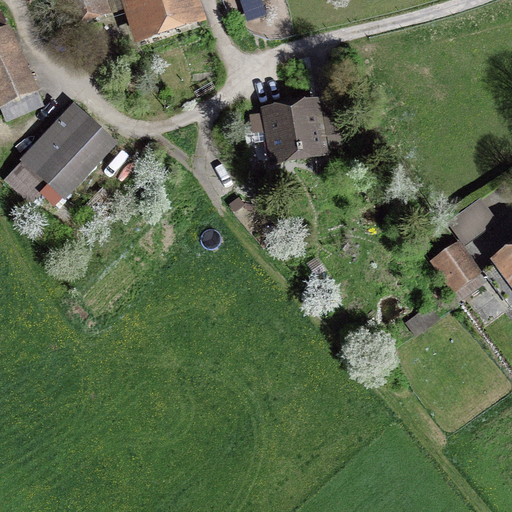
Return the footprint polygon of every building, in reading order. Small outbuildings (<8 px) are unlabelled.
[(184,0),(58,0),(57,1),(64,24),(110,9),(107,0),(134,0),(146,35),(191,21),(184,0)] [(227,0),(233,18),(250,13),(246,0),(227,0)] [(6,35),(0,37),(0,102),(31,90),(6,35)] [(337,104),(322,106),(327,136),(342,133),(337,104)] [(312,108),(252,118),(254,133),(271,130),(276,158),(319,151),(312,108)] [(50,185),(64,198),(109,148),(71,112),(7,181),(32,204),(50,185)] [(482,198),(450,222),(465,244),(498,220),(482,198)] [(456,286),(450,290),(458,301),(480,285),(450,244),(434,256),(456,286)] [(511,308),(511,256),(487,276),(511,308)]
